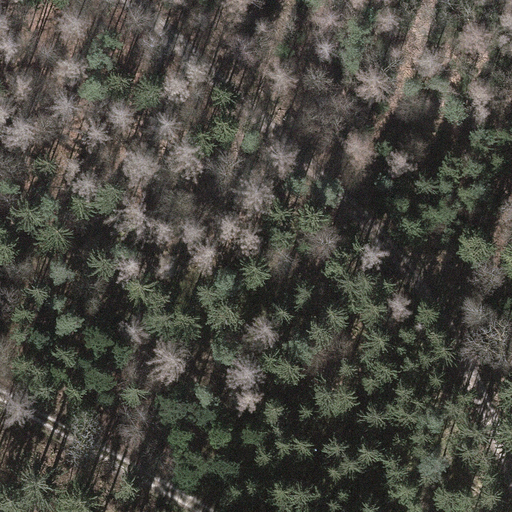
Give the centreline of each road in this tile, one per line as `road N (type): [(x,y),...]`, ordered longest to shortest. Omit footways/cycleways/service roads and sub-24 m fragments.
road 1 (track): [(511,470),(452,341),(353,205),(132,0)]
road 2 (track): [(0,390),(219,511)]
